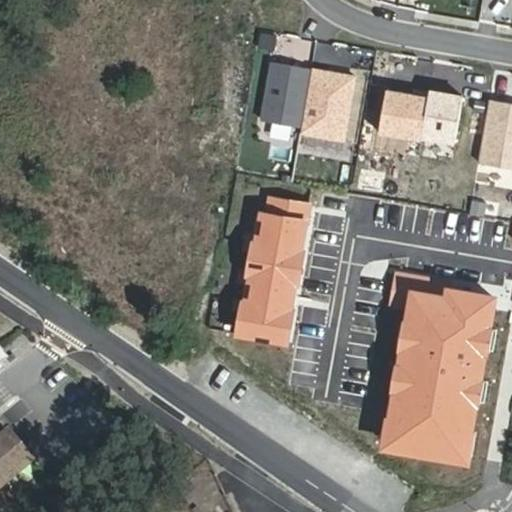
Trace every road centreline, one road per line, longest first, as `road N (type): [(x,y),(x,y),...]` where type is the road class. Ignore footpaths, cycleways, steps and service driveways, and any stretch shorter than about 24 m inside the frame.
road 1 (tertiary): [(0,270),(353,511)]
road 2 (residential): [(511,53),(369,26),(320,0)]
